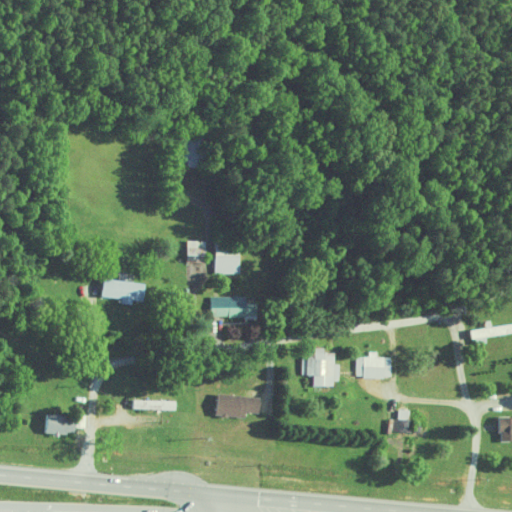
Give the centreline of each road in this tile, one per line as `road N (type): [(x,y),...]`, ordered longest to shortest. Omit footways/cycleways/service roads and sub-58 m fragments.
road 1 (residential): [(84,482),(95,386),(122,360),(397,323),(463,308),(511,285)]
road 2 (trunk): [(227,495),(0,474)]
road 3 (trunk): [(433,511),(227,495)]
